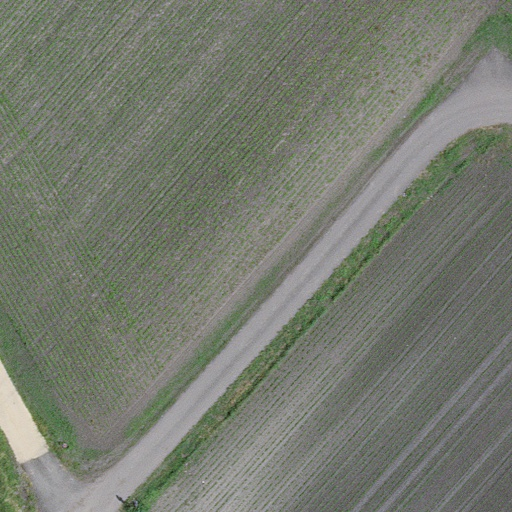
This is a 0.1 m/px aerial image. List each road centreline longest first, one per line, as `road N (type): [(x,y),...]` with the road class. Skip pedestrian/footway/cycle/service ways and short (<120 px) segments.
road 1 (track): [(511,105),(450,120),(419,148),(92,511)]
road 2 (track): [(66,511),(0,389)]
